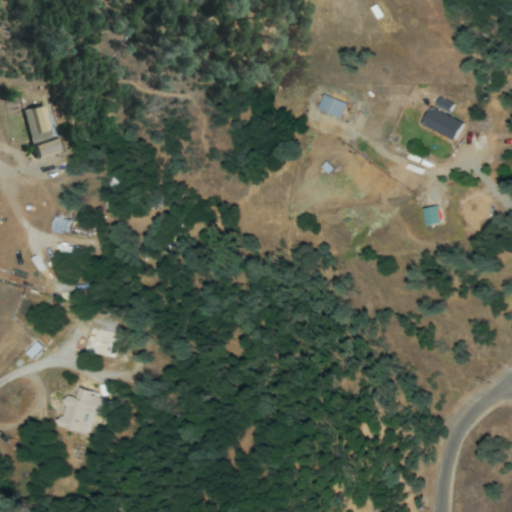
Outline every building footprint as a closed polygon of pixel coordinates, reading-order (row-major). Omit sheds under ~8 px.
[(322,93),(317,111),(341,118),(346,100),(322,93)] [(33,158),(56,152),(43,105),(20,111),(33,158)] [(462,121),(429,108),(422,126),(455,139),(462,121)] [(442,223),(438,206),(424,209),(428,226),(442,223)] [(70,220),(54,218),(52,231),(68,233),(70,220)] [(34,358),(43,348),(33,338),(24,348),(34,358)] [(59,426),(88,435),(94,415),(103,418),(108,402),(94,397),(96,392),(78,387),(75,397),(68,396),(59,426)]
